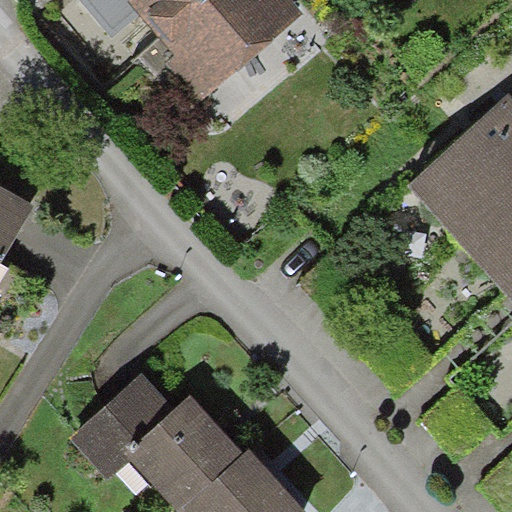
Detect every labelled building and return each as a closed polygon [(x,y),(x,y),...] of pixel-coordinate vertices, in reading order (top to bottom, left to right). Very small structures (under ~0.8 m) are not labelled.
[(302,13),(290,0),(146,0),(140,5),(183,54),(171,64),(202,100),(302,13)] [(511,102),(411,193),(511,304),(511,102)] [(0,182),(0,271),(39,207),(0,182)] [(341,248),(300,281),(333,322),(374,288),(341,248)] [(404,322),(366,351),(394,388),(432,360),(404,322)] [(181,411),(146,376),(73,441),(105,478),(127,458),(173,511),(304,511),(270,474),(251,453),(244,460),(225,440),(192,402),(181,411)] [(463,390),(422,422),(454,463),(495,431),(463,390)] [(511,511),(511,458),(484,484),(509,511),(511,511)]
